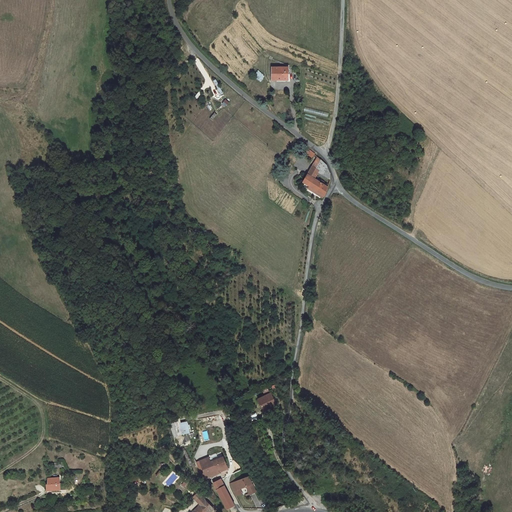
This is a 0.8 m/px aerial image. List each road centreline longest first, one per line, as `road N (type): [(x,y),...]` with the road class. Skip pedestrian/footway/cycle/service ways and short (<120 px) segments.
road 1 (unclassified): [(337,183),(311,236),(283,436),(289,474),(312,511)]
road 2 (unclassified): [(169,0),(175,23),(210,66),(326,156)]
road 3 (unclassified): [(337,183),(464,273),(511,288)]
road 4 (unclassified): [(326,156),(343,0)]
